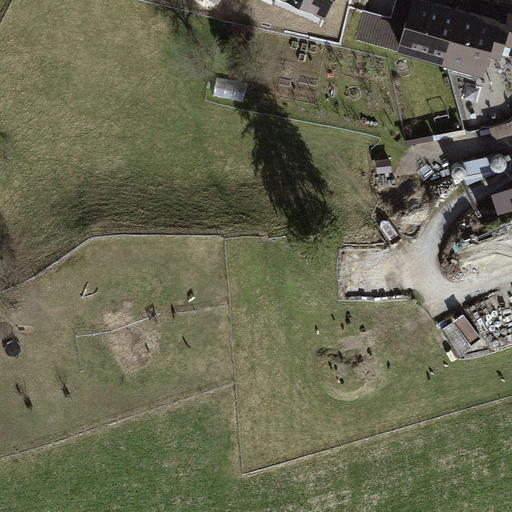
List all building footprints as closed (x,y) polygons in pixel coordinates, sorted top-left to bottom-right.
[(332,0),(296,0),(326,13),(332,0)] [(409,0),(395,49),(439,62),(456,4),(443,0),(409,0)] [(499,16),(456,4),(439,62),(482,74),(484,67),(496,71),(504,44),(511,21),(505,19),(499,17),(499,16)] [(511,119),(511,120),(491,126),(494,138),(511,132),(511,119)] [(491,157),(491,159),(490,160),(490,162),(491,163),(491,165),(492,166),(493,167),(495,168),(496,169),(498,169),(501,169),(503,168),(505,166),(506,164),(507,161),(507,158),(505,156),(503,154),(501,153),(498,153),(496,153),(493,155),(492,156),(491,157)] [(492,155),(461,161),(461,162),(464,164),(465,166),(466,169),(465,172),(464,174),(461,176),(465,184),(498,172),(498,169),(496,169),(495,168),(493,167),(492,166),(491,165),(491,163),(490,162),(490,160),(491,159),(491,157),(492,156),(492,155)] [(452,167),(451,169),(452,172),(453,174),(456,176),(459,177),(461,176),(464,174),(465,172),(466,169),(465,166),(464,164),(461,162),(458,162),(455,162),(453,164),(452,167)] [(511,183),(491,190),(497,211),(511,206),(511,183)]
